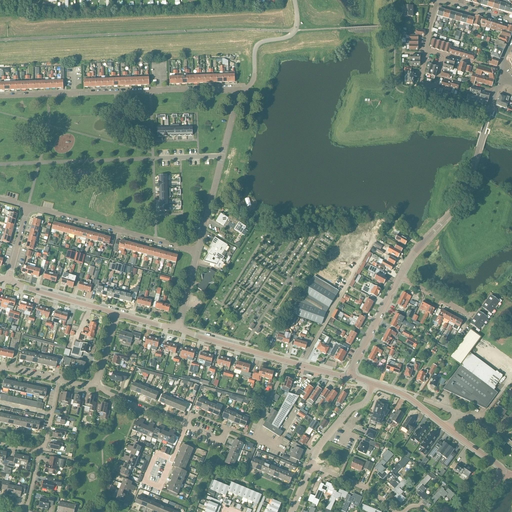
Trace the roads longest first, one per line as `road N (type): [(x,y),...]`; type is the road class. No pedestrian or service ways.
road 1 (residential): [(0,95),(231,87),(240,93)]
road 2 (tertiary): [(399,277),(464,190),(498,78)]
road 3 (residential): [(197,252),(27,206)]
road 4 (residential): [(347,377),(178,330)]
road 5 (unknown): [(300,364),(375,230)]
road 6 (unclassified): [(240,93),(252,78),(255,49),(293,31),(294,0)]
